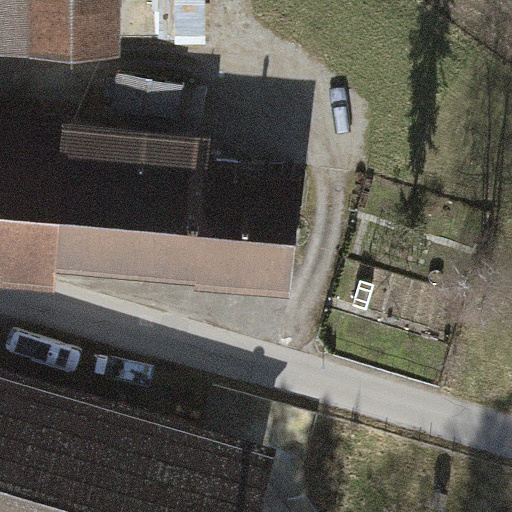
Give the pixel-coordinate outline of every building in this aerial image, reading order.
[(122,0),(0,0),(0,39),(122,40),(122,0)] [(141,37),(198,37),(198,5),(141,6),(141,37)] [(0,256),(211,277),(223,158),(226,129),(0,106),(0,256)] [(325,168),(223,158),(211,277),(313,287),(325,168)] [(0,511),(272,511),(292,449),(0,359),(0,511)]
